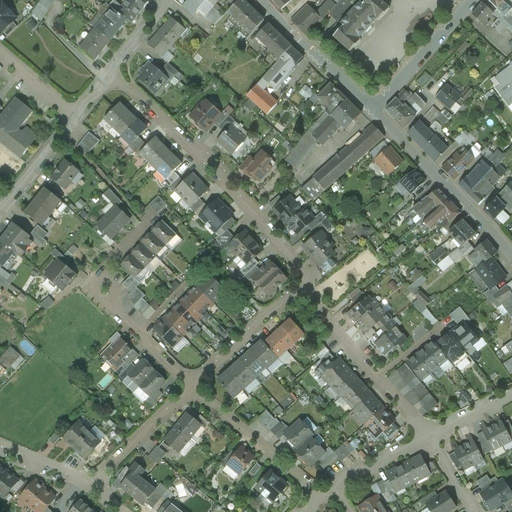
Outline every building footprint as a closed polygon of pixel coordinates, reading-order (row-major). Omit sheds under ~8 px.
[(52,6),(43,0),(40,0),(38,4),(48,11),(52,6)] [(122,3),(123,1),(121,0),(116,0),(111,6),(118,13),(124,5),(122,3)] [(128,0),(124,5),(118,13),(126,20),(130,24),(140,11),(141,12),(149,3),(145,0),(128,0)] [(191,0),(189,0),(183,8),(187,12),(195,2),(191,0)] [(239,0),(233,7),(227,13),(231,17),(245,3),(242,0),(239,0)] [(272,0),(281,10),(292,0),(272,0)] [(329,0),(316,14),(323,21),(329,14),(336,6),(329,0)] [(341,0),(336,6),(329,14),(340,24),(356,7),(352,4),(355,0),(341,0)] [(360,3),(356,7),(340,24),(343,27),(333,38),(350,53),(360,41),(359,40),(377,20),(379,21),(389,9),(378,0),(367,0),(363,5),(360,3)] [(505,0),(486,0),(497,10),(504,2),(505,0)] [(195,2),(187,12),(193,16),(197,11),(202,6),(196,1),(195,2)] [(202,6),(197,11),(204,17),(212,8),(213,7),(206,1),(202,6)] [(0,18),(9,11),(1,2),(0,2),(0,18)] [(511,9),(504,2),(497,10),(505,17),(506,15),(511,10),(511,9)] [(251,8),(245,3),(231,17),(228,21),(234,26),(235,25),(242,31),(240,32),(247,39),(264,21),(254,11),(255,11),(251,7),(251,8)] [(493,14),(482,3),(471,16),(484,28),(489,23),(487,21),(493,15),(493,14)] [(48,11),(38,4),(35,9),(45,16),(48,11)] [(126,20),(107,5),(105,7),(103,7),(104,7),(102,8),(101,10),(100,11),(100,12),(100,13),(99,15),(104,19),(118,30),(126,20)] [(307,5),(291,21),(306,36),(311,32),(323,21),(316,14),(307,5)] [(223,17),(212,8),(204,17),(214,25),(223,17)] [(45,16),(35,9),(32,13),(40,22),(45,16)] [(505,17),(497,10),(493,14),(493,15),(498,20),(507,28),(511,22),(506,15),(505,17)] [(9,11),(0,18),(0,31),(2,33),(13,23),(17,19),(9,11)] [(188,24),(176,14),(172,19),(184,29),(188,24)] [(99,15),(91,25),(96,29),(104,19),(99,15)] [(422,33),(433,19),(427,15),(416,29),(422,33)] [(172,18),(160,32),(173,44),(181,35),(179,34),(184,29),(172,19),(172,18)] [(118,30),(104,19),(96,29),(110,41),(118,30)] [(32,30),(37,25),(32,20),(26,24),(32,30)] [(507,28),(498,20),(492,26),(495,28),(493,30),(499,36),(507,28)] [(13,23),(3,32),(7,37),(17,27),(13,23)] [(291,47),(268,25),(256,38),(279,60),(291,47)] [(110,41),(96,29),(88,40),(102,51),(110,41)] [(160,32),(148,45),(160,56),(164,51),(166,52),(173,44),(160,32)] [(102,51),(88,40),(80,50),(94,61),(102,51)] [(462,53),(469,45),(465,42),(458,50),(462,53)] [(279,60),(257,86),(262,91),(269,84),(275,89),(303,59),(291,47),(279,60)] [(159,73),(149,63),(141,72),(143,73),(138,78),(153,91),(158,85),(160,88),(161,88),(167,81),(168,80),(159,73)] [(178,73),(167,63),(163,68),(174,78),(178,73)] [(511,67),(511,66),(510,67),(497,77),(502,85),(496,90),(503,99),(511,91),(511,67)] [(174,78),(163,68),(159,73),(168,80),(167,81),(170,83),(174,78)] [(425,74),(416,83),(422,88),(431,79),(425,74)] [(318,97),(318,98),(320,100),(329,109),(325,113),(330,117),(331,116),(339,108),(335,103),(342,96),(330,85),(318,97)] [(262,91),(257,86),(247,97),(267,115),(277,104),(262,91)] [(461,98),(447,86),(436,99),(450,111),(456,104),(461,98)] [(469,88),(461,98),(456,104),(461,108),(464,105),(474,93),(469,88)] [(309,102),(315,94),(309,89),(303,96),(309,102)] [(404,90),(396,99),(403,107),(405,106),(411,99),(413,97),(409,92),(407,94),(404,90)] [(428,98),(420,90),(415,95),(423,103),(428,98)] [(499,98),(494,90),(485,96),(490,103),(499,98)] [(511,91),(503,99),(509,107),(511,105),(511,91)] [(315,94),(309,102),(313,106),(320,100),(318,98),(318,97),(315,94)] [(415,95),(413,97),(411,99),(415,103),(422,110),(426,106),(423,103),(415,95)] [(342,96),(335,103),(339,108),(346,100),(342,96)] [(0,106),(0,139),(11,149),(9,151),(20,159),(38,137),(26,127),(22,132),(19,130),(32,113),(14,99),(1,116),(0,115),(0,110),(2,108),(0,106)] [(396,99),(385,111),(394,120),(405,109),(403,107),(396,99)] [(411,99),(405,106),(409,110),(415,103),(411,99)] [(339,108),(331,116),(341,126),(346,130),(361,115),(346,100),(339,108)] [(221,115),(206,101),(205,103),(203,101),(189,116),(195,122),(195,123),(197,125),(196,125),(201,130),(202,129),(204,131),(205,130),(206,132),(213,123),(221,115)] [(120,103),(104,120),(113,129),(129,112),(120,103)] [(456,104),(450,111),(455,116),(461,108),(456,104)] [(455,116),(455,117),(458,120),(468,108),(464,105),(455,116)] [(405,109),(394,120),(404,130),(416,117),(409,110),(405,106),(403,107),(405,109)] [(434,108),(424,118),(434,127),(443,117),(434,108)] [(224,111),(221,115),(213,123),(218,128),(228,117),(229,116),(224,111)] [(129,112),(113,129),(121,137),(137,121),(129,112)] [(321,127),(330,117),(325,113),(315,122),(321,127)] [(330,117),(321,127),(315,122),(310,128),(315,133),(312,137),(318,143),(322,147),(341,126),(331,116),(330,117)] [(235,122),(228,117),(218,128),(224,133),(230,127),(231,127),(235,122)] [(434,127),(434,128),(440,134),(450,122),(443,117),(434,127)] [(137,121),(121,137),(130,146),(138,138),(147,130),(137,121)] [(429,134),(419,124),(408,135),(424,151),(435,139),(429,134)] [(347,147),(313,178),(325,191),(358,161),(359,161),(385,137),(372,125),(363,133),(365,135),(349,149),(347,147)] [(231,127),(230,127),(224,133),(217,141),(232,155),(245,140),(231,127)] [(310,128),(289,156),(301,165),(318,143),(312,137),(315,133),(310,128)] [(440,134),(434,128),(429,134),(435,139),(435,138),(436,138),(440,134)] [(345,144),(347,147),(349,149),(365,135),(363,133),(360,130),(345,144)] [(100,142),(89,133),(85,138),(95,146),(100,142)] [(463,134),(455,142),(460,146),(467,138),(463,134)] [(475,140),(470,135),(467,138),(472,143),(475,140)] [(436,138),(435,138),(435,139),(424,151),(436,164),(453,146),(445,137),(439,142),(436,138)] [(95,146),(85,138),(81,143),(91,151),(95,146)] [(138,138),(130,146),(128,147),(133,152),(143,142),(138,138)] [(147,146),(139,154),(140,155),(148,163),(164,147),(155,138),(147,146)] [(467,138),(460,146),(465,151),(472,143),(467,138)] [(143,142),(133,152),(138,157),(140,155),(139,154),(147,146),(143,142)] [(91,151),(81,143),(77,148),(86,155),(91,151)] [(164,147),(148,163),(157,172),(173,155),(164,147)] [(481,154),(474,147),(468,153),(475,160),(481,154)] [(389,148),(375,161),(388,176),(402,163),(389,148)] [(270,159),(262,151),(253,161),(244,171),(249,175),(252,178),(253,177),(259,182),(264,176),(264,173),(267,173),(270,170),(270,167),(266,163),(270,159)] [(505,159),(497,151),(493,155),(501,163),(505,159)] [(461,158),(457,154),(441,169),(454,182),(467,170),(475,160),(468,153),(467,152),(461,158)] [(173,155),(157,172),(165,180),(166,180),(174,172),(182,164),(173,155)] [(501,163),(493,155),(485,164),(493,171),(498,166),(501,163)] [(301,165),(289,156),(285,161),(297,170),(301,165)] [(249,157),(239,168),(248,176),(249,175),(244,171),(253,161),(249,157)] [(70,164),(66,161),(65,162),(63,164),(63,165),(59,169),(56,173),(52,179),(65,190),(79,172),(70,165),(70,164)] [(483,162),(467,178),(466,177),(458,186),(468,195),(474,189),(483,178),(484,179),(493,171),(485,164),(483,162)] [(506,173),(498,166),(493,171),(501,178),(506,173)] [(415,171),(399,182),(405,189),(411,195),(425,182),(415,171)] [(493,171),(484,179),(493,187),(501,178),(493,171)] [(174,172),(166,180),(165,180),(163,182),(169,187),(179,178),(174,172)] [(183,183),(175,191),(183,199),(200,183),(192,174),(183,183)] [(179,178),(169,187),(174,193),(175,191),(183,183),(179,178)] [(325,191),(313,178),(302,188),(313,201),(325,191)] [(484,179),(483,178),(474,189),(485,199),(494,189),(493,187),(484,179)] [(200,183),(183,199),(190,207),(191,208),(200,199),(208,191),(200,183)] [(511,184),(510,183),(483,211),(493,221),(496,219),(503,211),(506,207),(509,210),(511,207),(511,184)] [(61,194),(49,184),(45,189),(58,199),(61,194)] [(44,189),(25,213),(42,227),(61,202),(44,189)] [(121,202),(109,189),(103,195),(116,208),(116,207),(121,202)] [(411,195),(405,189),(402,192),(408,198),(411,195)] [(438,189),(427,198),(438,209),(448,200),(438,189)] [(283,201),(272,210),(279,218),(279,219),(280,220),(280,219),(283,223),(284,224),(285,225),(288,223),(302,211),(289,196),(283,201)] [(158,197),(149,205),(153,210),(162,201),(158,197)] [(279,197),(269,206),(272,210),(283,201),(279,197)] [(403,202),(398,197),(392,202),(396,207),(403,202)] [(427,198),(412,209),(422,220),(431,212),(432,214),(438,209),(427,198)] [(200,199),(191,208),(190,207),(189,208),(194,213),(204,204),(200,199)] [(208,209),(200,217),(207,224),(210,221),(214,225),(213,226),(218,231),(220,228),(231,218),(233,217),(217,200),(208,209)] [(461,214),(448,200),(438,209),(445,217),(451,222),(458,216),(461,214)] [(162,201),(153,210),(157,214),(167,205),(162,201)] [(204,204),(194,213),(199,218),(200,217),(208,209),(204,204)] [(116,208),(107,217),(106,216),(97,226),(111,239),(129,220),(116,207),(116,208)] [(302,211),(288,223),(294,230),(301,231),(307,226),(314,220),(313,219),(304,209),(302,211)] [(438,209),(432,214),(423,222),(431,230),(445,217),(438,209)] [(503,211),(496,219),(503,225),(510,218),(503,211)] [(314,220),(307,226),(311,231),(325,220),(320,214),(313,219),(314,220)] [(448,234),(462,221),(458,216),(451,222),(443,228),(448,234)] [(231,218),(220,228),(224,233),(227,231),(235,223),(231,218)] [(409,229),(418,224),(415,218),(405,223),(409,229)] [(176,235),(162,221),(151,232),(166,246),(176,235)] [(462,221),(448,234),(451,237),(449,238),(459,248),(460,247),(462,248),(468,242),(475,235),(462,221)] [(13,224),(9,229),(10,230),(0,242),(14,253),(19,257),(21,255),(22,256),(27,250),(26,248),(31,242),(24,236),(25,234),(13,224)] [(47,234),(38,226),(33,231),(43,239),(47,234)] [(43,239),(33,231),(29,236),(43,247),(47,243),(43,239)] [(224,233),(217,240),(226,250),(229,247),(236,240),(227,231),(224,233)] [(166,246),(151,232),(141,243),(141,244),(142,244),(155,257),(166,246)] [(236,240),(229,247),(238,256),(254,241),(245,232),(236,240)] [(321,232),(303,247),(319,266),(320,267),(330,259),(334,256),(329,250),(333,247),(321,232)] [(487,240),(475,250),(483,260),(484,263),(491,258),(497,253),(487,240)] [(0,241),(0,265),(2,267),(8,259),(8,260),(14,253),(0,242),(0,241)] [(238,256),(232,261),(241,270),(246,265),(246,266),(254,259),(262,251),(254,241),(238,256)] [(468,242),(462,248),(460,247),(459,248),(458,249),(463,255),(464,254),(472,247),(468,242)] [(155,257),(142,244),(141,244),(131,255),(145,268),(156,258),(155,257)] [(437,255),(436,255),(441,262),(448,257),(453,252),(448,246),(437,255)] [(475,250),(472,247),(464,254),(475,267),(483,260),(475,250)] [(453,252),(448,257),(453,263),(463,255),(458,249),(453,252)] [(69,261),(55,250),(51,255),(58,261),(58,260),(65,266),(69,261)] [(437,255),(435,253),(430,258),(437,265),(441,262),(436,255),(437,255)] [(145,268),(131,255),(120,266),(131,276),(135,279),(145,268)] [(484,263),(475,270),(490,290),(495,287),(506,278),(491,258),(484,263)] [(254,259),(246,266),(246,265),(241,270),(240,271),(245,277),(256,267),(258,264),(254,259)] [(330,259),(320,267),(319,266),(316,269),(324,278),(337,267),(330,259)] [(58,261),(44,276),(50,281),(57,287),(57,286),(62,291),(70,282),(71,283),(77,276),(65,266),(58,260),(58,261)] [(260,271),(252,279),(254,281),(253,281),(259,288),(278,270),(272,264),(271,264),(269,262),(260,271)] [(256,267),(245,277),(249,282),(252,279),(260,271),(256,267)] [(10,276),(0,268),(0,276),(6,281),(10,276)] [(278,270),(259,288),(266,295),(266,294),(268,296),(286,280),(284,278),(284,277),(278,270)] [(131,276),(122,285),(127,289),(136,280),(135,279),(131,276)] [(214,284),(206,276),(196,287),(212,302),(213,304),(225,291),(216,283),(214,284)] [(407,289),(415,297),(420,292),(426,284),(420,278),(407,289)] [(136,280),(127,289),(126,289),(131,293),(136,288),(140,284),(136,280)] [(388,285),(394,291),(398,288),(392,281),(388,285)] [(499,291),(492,296),(495,301),(509,291),(506,286),(499,291)] [(212,302),(196,287),(191,292),(193,293),(190,296),(205,312),(209,308),(208,307),(212,302)] [(495,287),(490,290),(484,295),(488,300),(492,296),(499,291),(495,287)] [(131,293),(128,296),(132,301),(141,292),(136,288),(131,293)] [(361,293),(357,289),(348,296),(352,301),(361,293)] [(410,306),(418,300),(415,297),(407,289),(399,295),(410,306)] [(511,295),(509,291),(495,301),(493,302),(503,317),(507,314),(510,319),(511,317),(511,295)] [(132,301),(130,303),(134,307),(142,299),(143,298),(142,298),(145,296),(141,292),(132,301)] [(352,301),(351,301),(356,307),(367,298),(363,292),(361,293),(352,301)] [(428,300),(420,292),(415,297),(418,300),(425,307),(431,303),(428,300)] [(255,302),(245,293),(240,297),(250,307),(255,302)] [(205,312),(190,296),(186,300),(185,298),(180,303),(196,319),(200,314),(201,315),(205,312)] [(49,298),(40,305),(46,310),(54,304),(49,298)] [(356,307),(348,314),(356,324),(378,306),(373,300),(370,302),(367,298),(356,307)] [(146,303),(142,299),(132,309),(137,313),(146,303)] [(425,307),(418,300),(410,306),(418,314),(425,307)] [(151,307),(146,303),(137,313),(141,317),(151,307)] [(196,319),(180,303),(175,308),(177,309),(174,313),(189,328),(193,324),(192,323),(196,319)] [(378,306),(356,324),(360,328),(365,334),(371,329),(371,328),(375,324),(377,325),(381,330),(391,322),(378,306)] [(155,311),(151,307),(141,317),(145,321),(155,311)] [(189,328),(174,313),(171,316),(169,314),(164,319),(180,335),(185,331),(186,332),(189,328)] [(305,327),(297,318),(292,322),(300,331),(305,327)] [(180,335),(164,319),(154,330),(169,344),(173,340),(176,344),(183,337),(180,335)] [(291,320),(282,328),(295,343),(304,335),(300,331),(292,322),(291,320)] [(407,342),(391,322),(381,330),(386,335),(380,340),(383,343),(377,348),(384,357),(392,351),(393,351),(394,351),(395,350),(396,349),(396,348),(398,346),(400,348),(407,342)] [(479,341),(465,324),(461,328),(459,326),(450,334),(468,357),(476,351),(472,346),(479,341)] [(217,329),(225,337),(229,333),(220,326),(217,329)] [(295,343),(282,328),(273,336),(286,351),(295,343)] [(365,334),(363,336),(367,341),(376,334),(371,329),(365,334)] [(113,345),(120,338),(121,337),(117,333),(109,341),(113,345)] [(376,334),(367,341),(374,351),(377,348),(383,343),(380,340),(376,334)] [(450,334),(436,345),(447,360),(454,368),(468,357),(450,334)] [(286,351),(273,336),(264,344),(277,359),(286,351)] [(113,345),(104,355),(109,360),(109,363),(117,370),(121,366),(126,360),(124,358),(130,352),(125,347),(128,345),(120,338),(113,345)] [(264,344),(262,342),(251,352),(265,368),(266,369),(277,359),(264,344)] [(436,345),(433,342),(424,349),(439,367),(447,360),(436,345)] [(321,343),(312,351),(316,356),(317,356),(325,348),(321,343)] [(11,348),(0,358),(0,365),(2,367),(10,375),(24,360),(11,348)] [(325,348),(317,356),(321,360),(329,353),(329,352),(325,348)] [(439,367),(424,349),(416,356),(430,374),(439,367)] [(130,352),(124,358),(126,360),(121,366),(125,370),(131,364),(138,358),(131,351),(130,352)] [(251,352),(239,362),(254,378),(265,368),(251,352)] [(321,360),(320,361),(328,370),(336,362),(329,353),(321,360)] [(430,374),(416,356),(407,363),(421,381),(430,374)] [(511,358),(503,365),(510,375),(511,373),(511,358)] [(136,368),(128,376),(139,387),(154,371),(143,360),(136,368)] [(328,370),(322,375),(330,384),(347,369),(339,360),(328,370)] [(239,362),(228,372),(244,389),(255,379),(254,378),(239,362)] [(125,370),(119,377),(124,381),(128,376),(136,368),(131,364),(125,370)] [(405,364),(396,372),(400,377),(409,369),(405,364)] [(347,369),(330,384),(336,390),(336,393),(341,398),(342,397),(359,382),(347,369)] [(409,369),(400,377),(403,381),(413,374),(409,369)] [(154,371),(139,387),(150,397),(150,398),(158,390),(165,382),(154,371)] [(228,372),(217,382),(233,399),(244,389),(228,372)] [(413,374),(403,381),(407,386),(416,378),(413,374)] [(416,378),(407,386),(411,391),(420,383),(416,378)] [(359,382),(342,397),(354,410),(355,410),(371,396),(371,395),(359,382)] [(429,394),(420,383),(411,391),(420,401),(429,394)] [(158,390),(150,398),(150,397),(145,402),(149,407),(162,394),(158,390)] [(420,401),(418,403),(423,408),(433,399),(429,394),(420,401)] [(371,396),(355,410),(367,423),(383,409),(371,395),(371,396)] [(433,399),(423,408),(427,414),(438,405),(433,399)] [(367,423),(365,425),(372,433),(374,430),(379,436),(382,434),(392,424),(395,422),(383,409),(367,423)] [(266,411),(257,419),(261,423),(270,415),(266,411)] [(187,413),(179,422),(175,427),(191,440),(201,427),(200,425),(201,425),(196,421),(187,413)] [(270,415),(261,423),(265,428),(274,420),(270,415)] [(210,424),(200,416),(196,421),(201,425),(200,425),(201,427),(205,430),(210,424)] [(511,442),(503,424),(499,416),(494,419),(497,424),(492,427),(502,446),(505,452),(511,447),(511,442)] [(274,420),(265,428),(269,432),(270,431),(280,423),(275,419),(274,420)] [(289,430),(284,435),(284,436),(297,450),(311,438),(314,436),(300,421),(289,430)] [(511,428),(508,421),(503,424),(509,437),(511,435),(511,428)] [(79,422),(63,438),(74,448),(90,433),(79,422)] [(280,423),(270,431),(274,436),(284,428),(283,427),(280,423)] [(392,424),(382,434),(388,440),(398,431),(392,424)] [(502,446),(492,427),(487,429),(484,424),(479,427),(482,433),(489,446),(484,449),(486,453),(487,454),(502,446)] [(284,428),(274,436),(279,441),(284,436),(284,435),(289,430),(285,426),(283,427),(284,428)] [(191,440),(175,427),(172,432),(171,432),(164,441),(179,454),(191,440)] [(57,432),(48,441),(53,446),(62,436),(57,432)] [(100,442),(90,433),(74,448),(85,459),(94,450),(101,443),(100,442)] [(489,446),(482,433),(477,435),(479,440),(484,449),(489,446)] [(474,443),(470,436),(466,438),(468,443),(463,446),(473,466),(483,461),(481,456),(474,443)] [(311,438),(297,450),(295,452),(308,467),(316,461),(320,456),(325,453),(324,452),(311,438)] [(101,443),(94,450),(99,454),(108,445),(103,440),(100,442),(101,443)] [(479,440),(474,443),(481,456),(486,453),(484,449),(479,440)] [(473,466),(463,446),(458,449),(456,443),(451,446),(454,453),(462,467),(464,471),(473,466)] [(343,445),(338,449),(346,458),(351,454),(345,448),(343,445)] [(354,450),(349,445),(345,448),(351,454),(354,450)] [(166,454),(157,446),(153,452),(162,459),(166,454)] [(236,454),(227,464),(228,465),(235,471),(236,469),(241,473),(253,458),(241,448),(236,454)] [(333,453),(329,448),(324,452),(325,453),(325,452),(333,461),(337,457),(333,453)] [(338,449),(333,453),(337,457),(341,462),(346,458),(338,449)] [(236,454),(231,451),(220,465),(225,469),(228,465),(227,464),(236,454)] [(162,459),(153,452),(148,457),(150,459),(157,465),(162,459)] [(325,452),(325,453),(320,456),(328,465),(333,461),(325,452)] [(454,453),(448,456),(457,470),(462,467),(454,453)] [(328,465),(320,456),(316,461),(323,470),(328,465)] [(157,465),(150,459),(147,462),(155,468),(157,465)] [(417,459),(403,466),(412,482),(428,473),(425,466),(422,460),(417,459)] [(431,463),(425,466),(428,473),(429,475),(437,471),(433,463),(431,463)] [(257,464),(249,473),(254,477),(261,467),(257,464)] [(124,482),(120,487),(132,496),(144,482),(139,478),(145,471),(138,465),(132,472),(124,482)] [(403,466),(387,474),(390,480),(395,490),(412,482),(403,466)] [(0,467),(0,482),(8,473),(6,470),(5,471),(0,467)] [(132,472),(126,467),(118,477),(118,478),(124,482),(132,472)] [(286,486),(270,472),(257,489),(262,493),(261,495),(266,499),(268,497),(273,502),(286,486)] [(11,475),(8,473),(0,482),(0,494),(4,498),(12,489),(18,482),(10,476),(11,475)] [(487,476),(476,482),(480,487),(490,481),(487,476)] [(124,482),(118,478),(112,486),(117,490),(120,487),(124,482)] [(490,481),(480,487),(483,493),(498,483),(495,478),(490,481)] [(18,482),(12,489),(16,493),(25,483),(20,479),(18,482)] [(390,480),(383,484),(388,492),(390,497),(397,493),(395,490),(390,480)] [(483,493),(480,494),(484,500),(484,499),(491,511),(503,504),(511,498),(511,495),(503,480),(498,483),(483,493)] [(382,481),(376,484),(381,494),(381,495),(388,492),(383,484),(382,481)] [(25,483),(16,493),(21,497),(31,485),(26,482),(25,483)] [(38,485),(34,482),(31,485),(21,497),(25,500),(25,503),(30,507),(45,489),(42,487),(42,486),(42,485),(40,483),(39,484),(38,485)] [(144,482),(132,496),(143,506),(146,503),(155,492),(155,491),(144,482)] [(376,484),(370,487),(376,496),(381,494),(376,484)] [(45,489),(30,507),(35,511),(43,511),(47,508),(55,498),(45,489)] [(173,496),(167,491),(162,497),(168,502),(173,496)] [(155,492),(146,503),(153,509),(162,497),(155,492)] [(434,492),(419,502),(422,507),(426,505),(425,504),(437,497),(434,492)] [(437,497),(425,504),(426,505),(428,508),(430,511),(450,511),(456,508),(448,495),(444,497),(442,494),(437,497)] [(208,505),(195,495),(191,500),(204,510),(208,505)] [(376,496),(359,507),(362,511),(377,511),(384,508),(376,496)] [(162,497),(153,509),(156,511),(159,511),(162,508),(167,502),(168,502),(162,497)] [(511,498),(503,504),(506,508),(511,504),(511,498)] [(93,511),(80,501),(70,511),(93,511)] [(167,502),(162,508),(166,511),(172,506),(167,502)]
